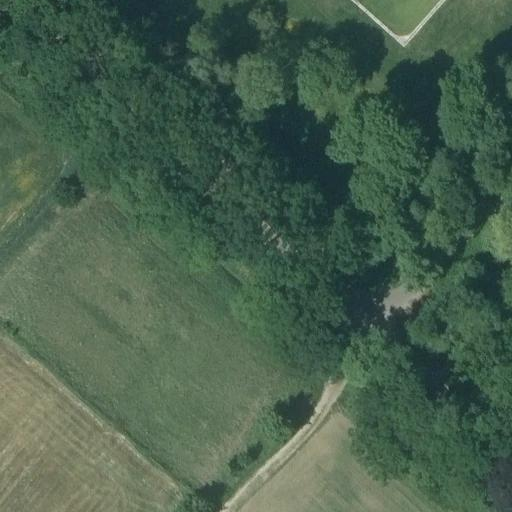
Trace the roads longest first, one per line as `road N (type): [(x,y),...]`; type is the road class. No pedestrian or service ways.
road 1 (unclassified): [(4,0),(375,329),(511,180)]
road 2 (track): [(375,329),(310,421),(226,511)]
